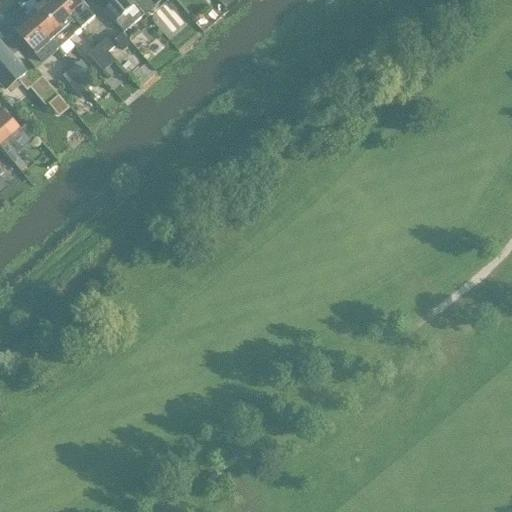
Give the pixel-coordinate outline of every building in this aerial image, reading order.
[(82,30),(56,0),(50,0),(41,8),(69,41),(82,30)] [(56,0),(82,30),(95,18),(78,0),(56,0)] [(112,0),(115,3),(105,12),(124,34),(144,16),(130,0),(112,0)] [(149,0),(133,0),(147,15),(156,7),(149,0)] [(69,41),(41,8),(28,19),(57,52),(69,41)] [(57,52),(28,19),(16,31),(44,63),(57,52)] [(122,34),(114,41),(123,52),(131,44),(122,34)] [(107,39),(97,47),(112,65),(116,61),(109,53),(114,48),(107,39)] [(43,78),(35,85),(0,44),(0,83),(7,91),(18,81),(28,92),(30,89),(46,107),(59,96),(43,78)] [(97,47),(88,55),(103,72),(112,65),(97,47)] [(82,62),(72,70),(85,84),(94,76),(82,62)] [(72,70),(63,77),(71,86),(76,81),(82,87),(85,84),(72,70)] [(76,81),(71,86),(80,97),(86,92),(82,87),(76,81)] [(59,97),(49,105),(60,117),(69,109),(59,97)] [(0,147),(0,148),(10,159),(16,154),(6,143),(21,130),(5,110),(0,114),(0,147)]
